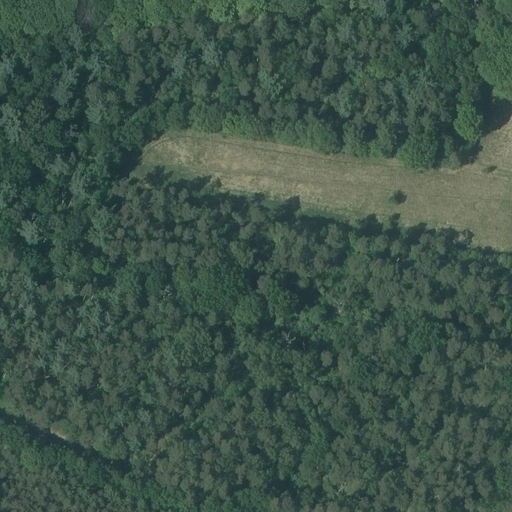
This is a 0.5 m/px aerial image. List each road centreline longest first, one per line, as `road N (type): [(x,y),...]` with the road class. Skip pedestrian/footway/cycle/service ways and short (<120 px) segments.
road 1 (unknown): [(511,370),(269,324),(0,260)]
road 2 (unknown): [(0,35),(393,0)]
road 3 (track): [(250,0),(0,24)]
